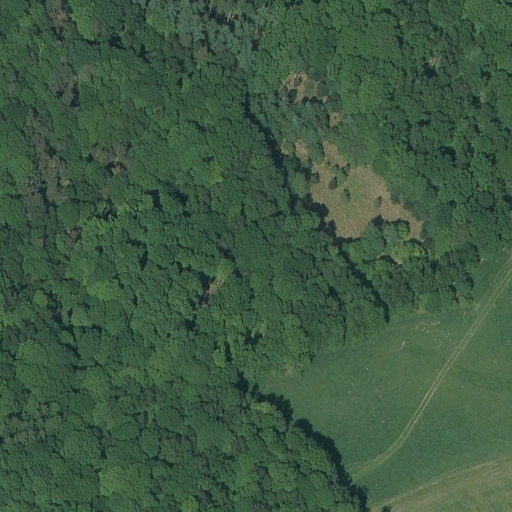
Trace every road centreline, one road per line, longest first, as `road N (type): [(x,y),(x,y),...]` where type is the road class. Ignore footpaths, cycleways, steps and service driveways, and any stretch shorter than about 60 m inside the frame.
road 1 (track): [(143,358),(177,362),(310,310),(436,291),(462,279),(511,215)]
road 2 (track): [(84,202),(79,133),(160,47),(180,0)]
road 3 (track): [(291,511),(205,411),(143,358)]
road 4 (track): [(0,384),(43,421),(60,423),(143,358)]
road 5 (track): [(143,358),(83,272),(76,223),(84,202)]
road 6 (track): [(84,202),(49,260),(0,305)]
